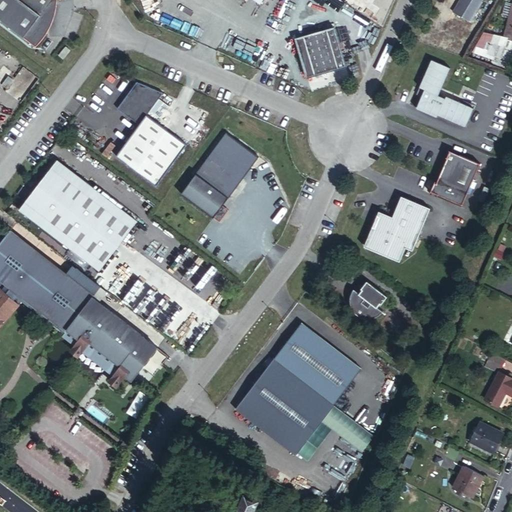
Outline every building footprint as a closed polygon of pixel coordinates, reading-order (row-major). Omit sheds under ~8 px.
[(58,0),(57,0),(26,0),(19,1),(17,0),(0,0),(0,20),(36,49),(38,47),(39,46),(40,45),(42,42),(44,40),(45,39),(46,37),(47,35),(48,34),(49,32),(51,29),(52,26),(53,24),(54,23),(54,20),(55,17),(56,15),(56,12),(57,10),(57,8),(57,6),(57,2),(58,0)] [(483,0),(461,0),(456,10),(473,19),(483,0)] [(347,64),(336,26),(297,37),(308,75),(347,64)] [(499,41),(497,52),(508,57),(511,47),(499,41)] [(67,47),(58,57),(63,60),(71,50),(67,47)] [(451,67),(433,59),(420,86),(425,88),(422,95),(416,107),(437,116),(438,114),(465,127),(474,108),(447,95),(446,98),(439,94),(451,67)] [(8,76),(1,85),(7,89),(13,81),(8,76)] [(138,85),(118,111),(139,128),(115,159),(154,189),(186,149),(147,119),(164,97),(138,85)] [(425,88),(420,86),(417,92),(422,95),(425,88)] [(257,160),(225,136),(195,177),(227,200),(257,160)] [(479,164),(450,150),(435,182),(433,181),(429,190),(460,205),(479,164)] [(138,222),(57,162),(20,212),(101,272),(138,222)] [(390,215),(376,208),(362,239),(364,245),(395,259),(402,246),(408,249),(428,207),(400,194),(390,215)] [(65,331),(91,298),(99,288),(75,269),(67,280),(8,234),(0,243),(0,280),(2,282),(0,284),(0,293),(9,301),(13,296),(16,292),(65,331)] [(360,293),(354,288),(354,290),(353,290),(352,291),(352,292),(352,293),(351,293),(351,295),(350,296),(350,297),(350,298),(350,300),(350,301),(350,302),(350,303),(351,305),(351,306),(351,307),(352,308),(354,312),(355,312),(355,313),(356,313),(356,314),(357,314),(358,315),(359,315),(359,316),(360,316),(361,316),(361,317),(362,317),(363,317),(364,317),(364,318),(366,318),(369,318),(370,318),(371,318),(372,318),(373,317),(374,317),(376,316),(377,316),(377,315),(378,315),(379,314),(380,313),(381,313),(381,312),(382,312),(382,311),(377,307),(380,303),(381,304),(387,296),(368,281),(362,288),(363,289),(360,293)] [(16,292),(13,296),(62,334),(65,331),(16,292)] [(9,301),(0,293),(0,319),(13,305),(9,301)] [(155,349),(91,298),(65,331),(62,334),(61,336),(73,346),(69,351),(77,357),(80,352),(88,358),(93,352),(116,370),(111,376),(108,381),(115,387),(123,376),(130,381),(155,349)] [(153,372),(167,354),(158,347),(144,365),(153,372)] [(332,403),(273,357),(235,407),(294,453),(295,450),(332,403)] [(490,374),(499,378),(500,378),(505,367),(497,362),(490,374)] [(511,383),(500,378),(499,378),(485,405),(498,412),(505,398),(511,401),(511,383)] [(371,434),(332,403),(295,450),(305,458),(330,427),(359,450),(371,434)] [(479,427),(469,447),(493,459),(504,440),(479,427)] [(463,473),(452,494),(470,503),(481,482),(463,473)] [(251,511),(258,497),(245,491),(235,511),(251,511)]
